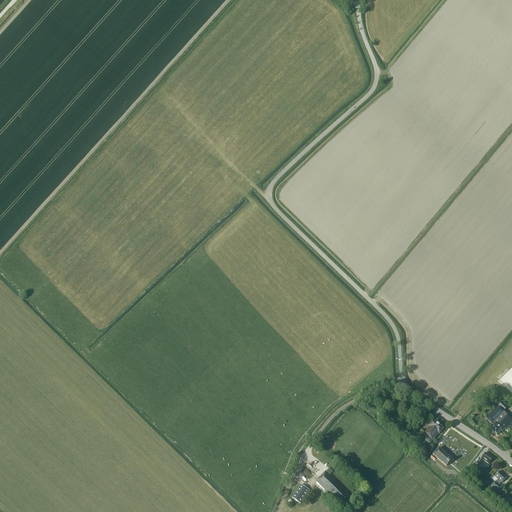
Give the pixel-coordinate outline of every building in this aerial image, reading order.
[(511,419),(504,412),(508,407),(502,402),(498,406),(497,406),(485,418),(495,427),(491,430),(497,436),(501,431),(502,432),(505,429),(507,427),(508,428),(511,423),(511,419)] [(430,444),(432,442),(439,433),(439,434),(444,428),(433,421),(429,426),(430,427),(423,435),(427,438),(425,440),(430,444)] [(421,432),(416,429),(411,435),(415,438),(416,436),(417,437),(421,432)] [(433,455),(447,467),(452,460),(439,448),(433,455)] [(493,459),(485,453),(481,459),(478,463),(481,465),(484,461),(489,464),(493,459)] [(478,465),(473,462),(469,467),(474,470),(478,465)] [(333,472),(329,469),(315,482),(336,503),(338,501),(343,506),(351,498),(345,493),(347,491),(330,475),(333,472)] [(495,482),(491,487),(497,493),(502,487),(499,485),(501,483),(502,483),(506,478),(499,472),(495,477),(493,479),(495,482)] [(310,491),(301,485),(292,498),(301,504),(310,491)] [(506,494),(502,489),(497,495),(501,499),(506,494)]
